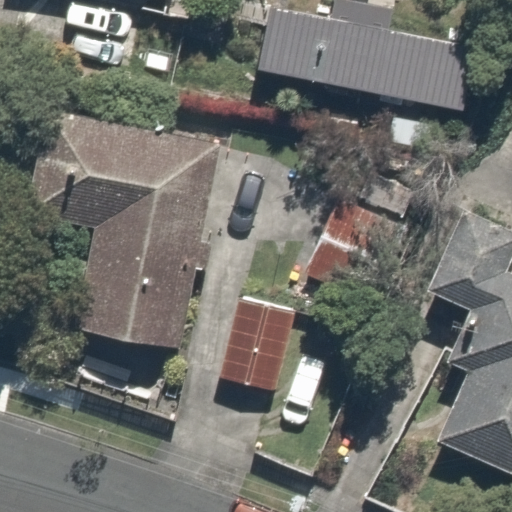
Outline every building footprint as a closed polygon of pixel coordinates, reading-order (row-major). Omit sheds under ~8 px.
[(404,0),(428,11),(432,0),(404,0)] [(184,3),(172,69),(232,80),(244,14),(184,3)] [(70,320),(176,341),(191,267),(209,270),(213,247),(195,243),(217,132),(39,97),(14,228),(85,242),(70,320)] [(375,203),(320,181),(287,264),(342,286),(375,203)] [(416,273),(459,292),(443,330),(468,341),(433,422),(511,456),(511,263),(489,254),(505,217),(450,193),(416,273)] [(289,303),(240,291),(220,372),(269,384),(289,303)]
